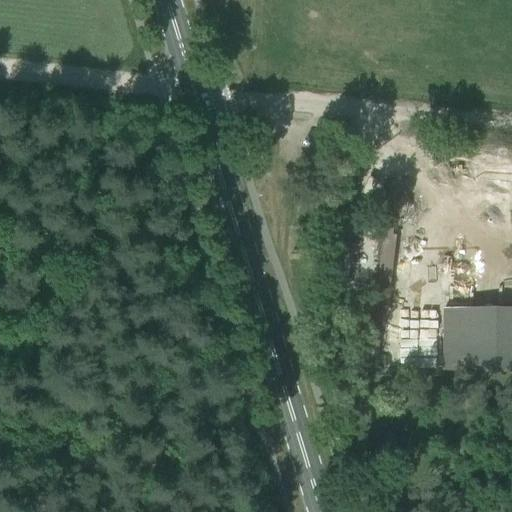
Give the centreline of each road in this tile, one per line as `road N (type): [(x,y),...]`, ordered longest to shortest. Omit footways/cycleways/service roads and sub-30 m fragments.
road 1 (primary): [(320,511),(165,0)]
road 2 (track): [(511,124),(0,71)]
